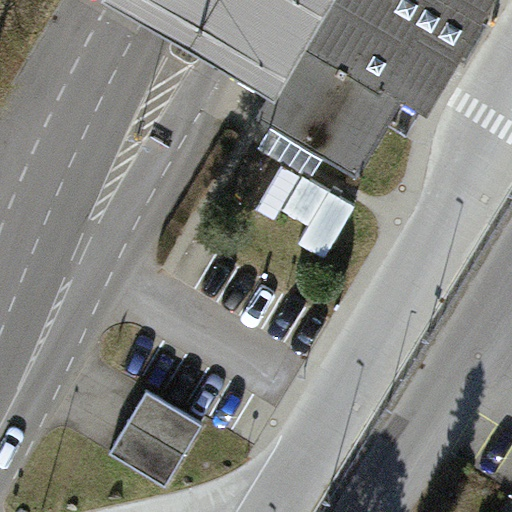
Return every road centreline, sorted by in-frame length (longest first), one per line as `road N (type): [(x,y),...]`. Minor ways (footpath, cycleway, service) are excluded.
road 1 (secondary): [(206,0),(0,435)]
road 2 (unclassified): [(511,302),(383,511)]
